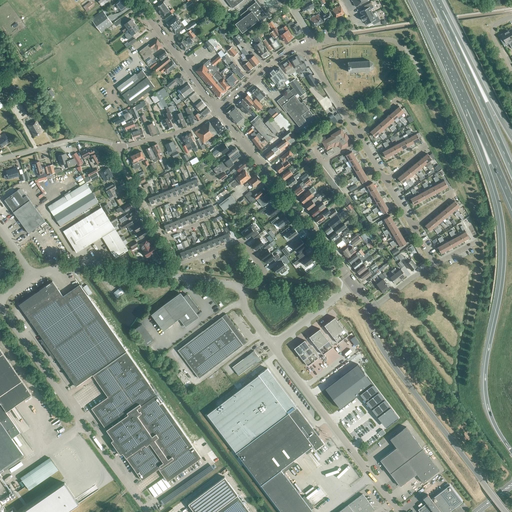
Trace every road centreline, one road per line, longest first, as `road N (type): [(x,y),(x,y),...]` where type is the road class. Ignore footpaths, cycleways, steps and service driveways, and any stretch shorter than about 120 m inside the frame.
road 1 (motorway): [(469,108),(503,241),(485,393),(511,452)]
road 2 (unclassified): [(147,511),(0,306)]
road 3 (tertiary): [(505,511),(383,353),(368,311)]
road 4 (tertiary): [(352,285),(218,108)]
road 5 (unclassified): [(398,511),(271,345)]
road 6 (unknown): [(241,302),(174,353),(200,380),(263,335)]
road 7 (motorway): [(511,171),(438,11)]
road 8 (motorway): [(511,139),(438,11)]
road 9 (unclassified): [(174,265),(240,239),(266,273),(238,289)]
road 10 (unclassified): [(30,277),(72,265),(173,277)]
road 11 (tertiary): [(218,108),(134,0)]
road 12 (unclassified): [(414,85),(416,74),(395,41),(323,40)]
road 13 (unclassified): [(119,145),(84,138),(0,158)]
